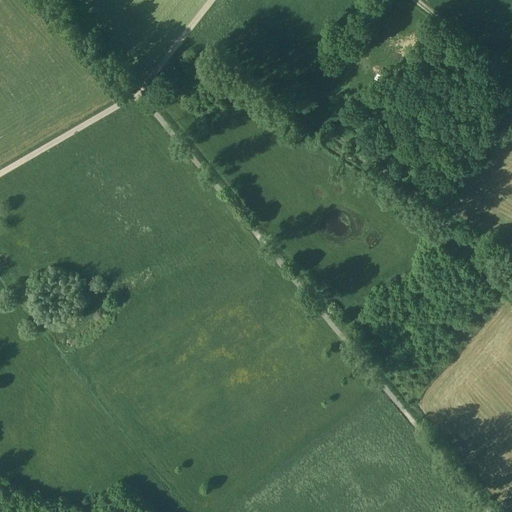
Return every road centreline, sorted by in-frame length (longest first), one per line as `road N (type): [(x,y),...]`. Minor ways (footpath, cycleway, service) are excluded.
road 1 (track): [(484,511),(139,93)]
road 2 (track): [(511,292),(482,261),(315,162),(166,57)]
road 3 (track): [(0,174),(139,93),(212,0)]
road 4 (track): [(511,82),(414,0)]
